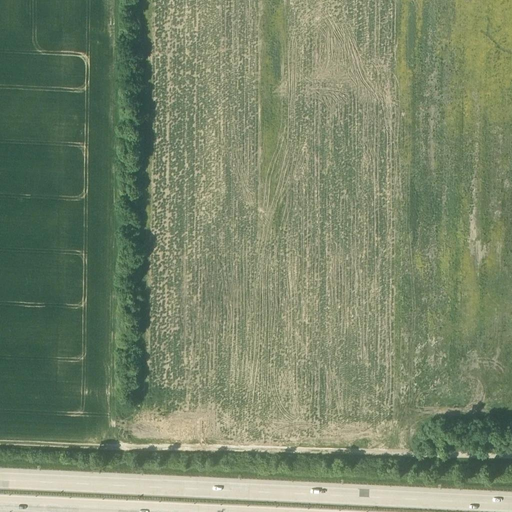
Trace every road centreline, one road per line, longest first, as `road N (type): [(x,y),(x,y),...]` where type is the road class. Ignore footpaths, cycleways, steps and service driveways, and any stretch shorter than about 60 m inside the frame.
road 1 (motorway): [(511,503),(0,481)]
road 2 (track): [(0,445),(511,458)]
road 3 (track): [(117,0),(112,450)]
road 4 (motorway): [(0,504),(160,511)]
